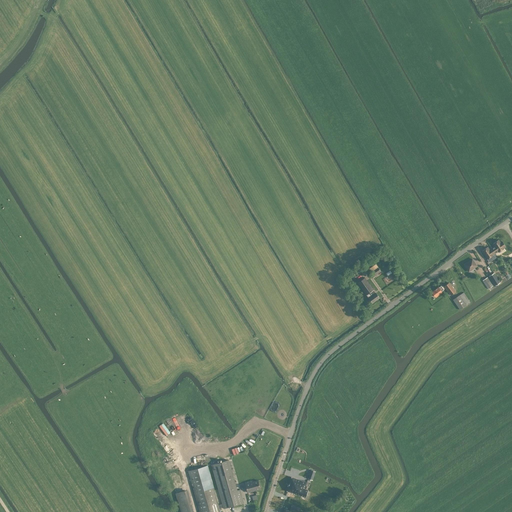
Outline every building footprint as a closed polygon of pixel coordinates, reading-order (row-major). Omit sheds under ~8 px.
[(495,242),(493,244),(498,252),(506,246),(504,244),(506,243),(502,237),(501,238),(499,236),(494,240),(495,242)] [(486,245),(483,247),(486,252),(488,255),(489,257),(498,252),(493,244),(490,246),(489,243),(486,245)] [(470,268),(478,262),(473,256),(465,261),(470,268)] [(369,266),(372,269),(378,264),(376,261),(369,266)] [(374,273),(381,268),(378,264),(372,269),(374,273)] [(505,275),(510,273),(507,266),(504,267),(505,268),(502,270),(505,275)] [(494,270),(490,273),(495,283),(500,280),(494,270)] [(484,277),(489,286),(494,283),(488,274),(484,277)] [(373,300),(380,295),(365,275),(358,280),(373,300)] [(449,280),(445,283),(451,292),(456,288),(449,280)] [(445,285),(442,282),(440,284),(439,283),(433,288),(436,293),(443,288),(442,287),(445,285)] [(471,298),(464,289),(463,289),(453,296),(461,306),(471,298)] [(219,502),(220,505),(224,504),(224,505),(245,500),(241,486),(238,487),(229,457),(212,462),(223,501),(219,502)] [(220,505),(219,502),(208,463),(189,468),(200,511),(217,511),(222,511),(220,505)] [(289,482),(287,489),(306,495),(308,488),(304,486),(306,480),(291,475),(289,482)] [(249,490),(261,486),(259,477),(254,479),(253,478),(246,479),(249,490)] [(192,511),(186,488),(177,490),(182,511),(192,511)]
